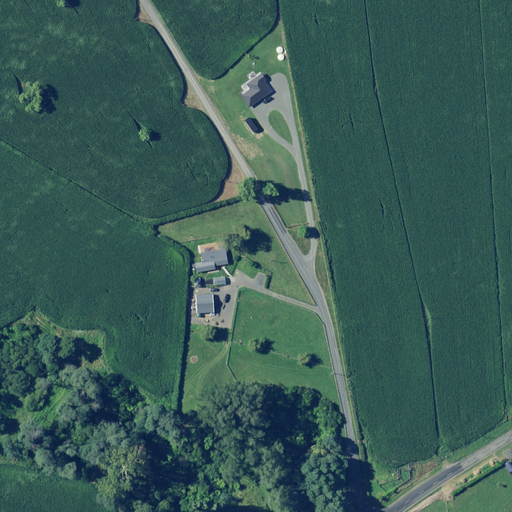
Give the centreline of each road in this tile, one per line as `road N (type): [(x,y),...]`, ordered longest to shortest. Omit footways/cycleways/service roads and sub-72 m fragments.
road 1 (track): [(362,511),(337,351),(320,301),(142,0)]
road 2 (tertiary): [(393,511),(511,435)]
